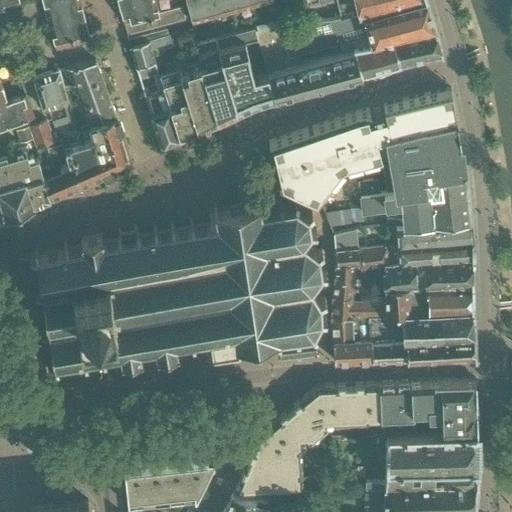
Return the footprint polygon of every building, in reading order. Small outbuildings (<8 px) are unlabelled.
[(34,0),(46,43),(53,41),(56,51),(91,42),(88,32),(123,22),(126,34),(184,18),(181,6),(169,9),(166,0),(34,0)] [(212,16),(207,0),(185,0),(191,21),(212,16)] [(229,0),(207,0),(212,16),(232,10),(229,0)] [(251,0),(229,0),(232,10),(252,5),(251,0)] [(433,27),(457,20),(451,0),(412,0),(348,14),(340,16),(337,17),(318,19),(299,20),(279,22),(279,21),(278,21),(286,56),(330,44),(332,53),(356,48),(396,38),(434,27),(433,27)] [(317,0),(318,3),(335,0),(336,0),(340,16),(348,14),(412,0),(317,0)] [(440,47),(463,40),(457,20),(433,27),(434,27),(396,38),(397,41),(396,45),(393,45),(399,63),(440,52),(441,51),(440,47)] [(260,47),(259,47),(262,59),(266,70),(273,96),(293,91),(303,88),(334,80),(344,77),(361,73),(365,72),(356,48),(332,53),(288,65),(286,56),(278,21),(255,27),(258,40),(260,47)] [(217,42),(220,55),(221,55),(223,66),(224,68),(225,68),(249,61),(244,42),(256,39),(257,40),(258,40),(255,27),(254,27),(242,30),(227,34),(216,37),(217,42)] [(152,74),(157,73),(152,53),(172,46),(168,34),(166,28),(128,38),(127,38),(129,45),(134,60),(139,78),(152,74)] [(221,55),(220,55),(219,55),(215,38),(212,38),(198,42),(194,44),(199,60),(217,119),(236,111),(233,100),(227,76),(225,68),(224,68),(223,66),(221,55)] [(356,48),(365,72),(399,63),(393,45),(396,45),(397,41),(396,38),(356,48)] [(443,65),(467,60),(463,40),(440,47),(441,51),(440,52),(443,65)] [(69,75),(74,86),(102,78),(95,59),(66,66),(62,67),(66,76),(69,75)] [(157,91),(163,109),(179,138),(181,137),(217,119),(199,60),(157,73),(152,74),(157,91)] [(451,91),(473,86),(472,78),(467,60),(443,65),(448,88),(450,87),(451,91)] [(37,92),(41,108),(61,100),(67,98),(58,68),(32,76),(35,86),(36,92),(37,92)] [(233,100),(236,111),(237,110),(239,109),(255,102),(272,97),(273,97),(273,96),(266,70),(265,70),(265,71),(253,73),(240,76),(239,73),(227,76),(233,100)] [(74,99),(76,107),(109,97),(102,78),(74,86),(77,96),(78,97),(74,99)] [(0,127),(33,115),(32,113),(25,93),(7,100),(3,90),(0,81),(0,127)] [(456,116),(479,111),(480,111),(473,86),(451,91),(450,87),(448,88),(438,90),(406,97),(354,111),(325,121),(268,141),(278,183),(315,200),(316,200),(316,199),(321,197),(324,195),(327,193),(330,191),(332,188),(335,185),(337,182),(338,180),(340,177),(341,173),(342,170),(343,166),(379,157),(382,156),(378,135),(456,116)] [(109,97),(76,107),(79,115),(84,114),(88,124),(116,116),(109,97)] [(67,99),(67,98),(61,100),(68,122),(74,120),(70,108),(67,99)] [(179,138),(163,109),(150,113),(160,143),(164,145),(179,138)] [(464,171),(491,168),(490,164),(479,111),(456,116),(378,135),(382,156),(388,191),(424,185),(423,174),(464,168),(464,171)] [(45,118),(30,124),(28,125),(33,137),(37,147),(54,141),(45,118)] [(62,124),(60,118),(52,121),(54,127),(62,124)] [(88,128),(91,139),(101,175),(130,162),(117,120),(88,128)] [(33,137),(28,125),(15,129),(20,142),(33,137)] [(68,146),(69,148),(69,150),(76,173),(73,174),(76,186),(101,175),(91,139),(68,146)] [(42,177),(49,197),(76,186),(73,174),(76,173),(69,150),(69,148),(68,146),(63,147),(62,142),(60,143),(48,147),(54,167),(55,172),(42,177)] [(0,203),(4,216),(33,205),(32,204),(49,197),(42,177),(37,157),(28,160),(24,147),(0,153),(0,203)] [(470,219),(497,217),(491,168),(464,171),(464,168),(423,174),(424,185),(388,191),(378,193),(360,196),(362,210),(387,207),(386,203),(400,200),(401,206),(403,219),(387,218),(387,225),(391,225),(470,218),(470,219)] [(376,178),(358,180),(360,196),(378,193),(376,178)] [(122,239),(120,230),(120,229),(117,229),(117,231),(116,232),(117,238),(102,240),(101,234),(80,238),(81,244),(68,247),(66,240),(63,241),(64,247),(38,252),(37,246),(34,246),(35,253),(54,368),(58,367),(57,360),(82,356),(83,363),(87,362),(86,355),(101,353),(102,360),(105,359),(104,352),(118,350),(119,358),(122,359),(123,358),(138,355),(139,356),(140,354),(156,352),(157,353),(158,352),(174,350),(176,350),(177,348),(176,339),(190,337),(191,343),(195,343),(194,337),(209,335),(211,347),(213,349),(214,348),(230,346),(231,348),(232,346),(234,346),(234,348),(238,347),(239,356),(251,354),(251,356),(253,356),(253,354),(264,353),(264,354),(266,354),(265,352),(278,351),(278,354),(277,356),(279,357),(281,355),(296,354),(297,357),(300,357),(299,353),(314,352),(316,353),(317,351),(315,349),(314,335),(316,333),(313,329),(319,317),(324,319),(325,315),(320,314),(319,301),(325,299),(324,296),(318,297),(310,284),(320,272),(325,273),(326,270),(320,268),(318,253),(323,250),(321,247),(316,249),(304,240),(305,235),(306,233),(313,231),(315,232),(316,229),(310,227),(307,215),(313,212),(310,210),(306,212),(296,205),(297,200),(294,199),(293,204),(281,206),(280,201),(277,201),(278,207),(260,210),(259,205),(265,204),(264,200),(259,201),(258,196),(254,196),(255,202),(217,208),(216,203),(212,203),(213,209),(208,210),(210,222),(193,225),(192,218),(189,219),(190,225),(174,228),(173,222),(169,222),(171,229),(157,231),(156,225),(152,225),(153,232),(139,234),(138,228),(137,228),(136,226),(133,226),(135,237),(122,239)] [(493,373),(503,373),(511,371),(511,343),(503,344),(500,336),(500,332),(499,307),(498,281),(497,236),(497,217),(470,219),(471,238),(472,256),(426,258),(427,283),(417,284),(417,287),(417,291),(471,285),(471,309),(399,314),(385,315),(368,316),(370,339),(372,339),(406,337),(472,334),(473,353),(474,356),(491,355),(493,373)] [(471,238),(470,219),(470,218),(391,225),(393,226),(395,226),(396,242),(471,238)] [(334,248),(335,264),(352,263),(360,264),(358,247),(356,227),(354,227),(352,219),(329,224),(333,232),(334,248)] [(416,259),(426,258),(472,256),(471,238),(396,242),(396,243),(397,244),(399,261),(416,259)] [(385,243),(358,247),(360,264),(360,267),(379,264),(386,262),(385,243)] [(54,368),(35,253),(28,254),(29,254),(17,256),(36,370),(54,368)] [(399,261),(386,262),(379,264),(379,272),(383,272),(384,290),(417,287),(417,284),(416,259),(399,261)] [(332,295),(330,315),(351,316),(351,300),(351,295),(352,268),(352,263),(335,264),(334,280),(332,295)] [(398,301),(399,314),(471,309),(471,285),(417,291),(409,292),(409,300),(398,301)] [(384,290),(385,302),(385,315),(399,314),(398,301),(409,300),(409,292),(417,291),(417,287),(384,290)] [(351,300),(351,316),(368,316),(385,315),(385,302),(384,302),(381,300),(351,300)] [(351,316),(330,315),(333,359),(334,359),(369,357),(369,358),(371,358),(371,357),(373,357),(372,339),(370,339),(368,316),(351,316)] [(472,334),(406,337),(406,356),(453,353),(473,353),(472,334)] [(406,337),(372,339),(373,357),(406,356),(406,337)] [(485,399),(502,399),(503,399),(503,373),(493,373),(477,374),(478,399),(485,399)] [(441,430),(476,429),(475,389),(474,377),(378,381),(379,414),(381,414),(381,432),(413,431),(413,410),(426,409),(427,415),(436,414),(435,409),(440,408),(441,430)] [(379,414),(378,381),(354,382),(354,384),(344,385),(344,382),(324,383),(325,416),(335,415),(335,422),(370,420),(370,414),(379,414)] [(325,416),(324,383),(316,384),(292,404),(294,406),(286,412),(285,410),(256,434),(300,438),(306,437),(307,438),(326,422),(325,416)] [(485,429),(501,429),(502,399),(485,399),(485,429)] [(365,487),(383,487),(474,482),(475,482),(475,480),(499,481),(501,429),(485,429),(476,429),(441,430),(413,431),(381,432),(370,433),(369,480),(365,480),(365,487)] [(300,438),(256,434),(247,456),(249,457),(245,467),(243,466),(234,489),(297,486),(297,475),(302,475),(300,438)] [(167,492),(168,492),(182,491),(182,497),(195,495),(208,469),(213,458),(222,439),(204,441),(204,439),(162,444),(167,492)] [(167,492),(162,444),(121,448),(126,497),(141,495),(142,501),(154,500),(153,494),(167,492)] [(330,485),(330,474),(304,475),(304,486),(330,485)] [(472,507),(498,506),(499,481),(475,480),(475,482),(474,482),(383,487),(383,505),(363,505),(363,511),(385,511),(472,506),(472,507)] [(290,511),(290,490),(232,493),(221,511),(290,511)] [(30,505),(30,511),(88,511),(87,499),(30,505)]
